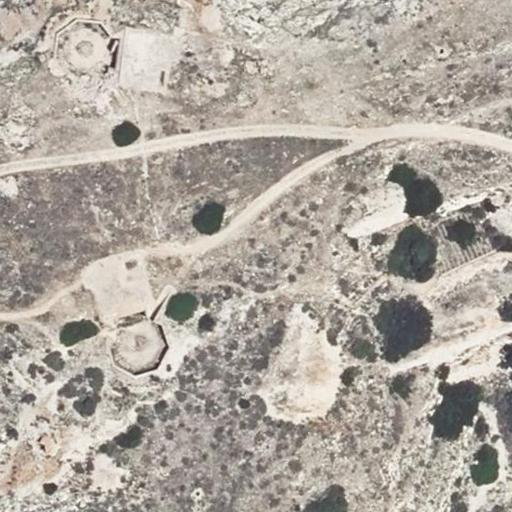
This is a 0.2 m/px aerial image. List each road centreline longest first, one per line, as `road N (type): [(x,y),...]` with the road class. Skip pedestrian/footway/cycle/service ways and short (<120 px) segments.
road 1 (track): [(511,145),(428,130),(268,128),(0,169)]
road 2 (track): [(0,319),(29,311),(62,281),(111,255),(219,232),(306,163),(390,128)]
